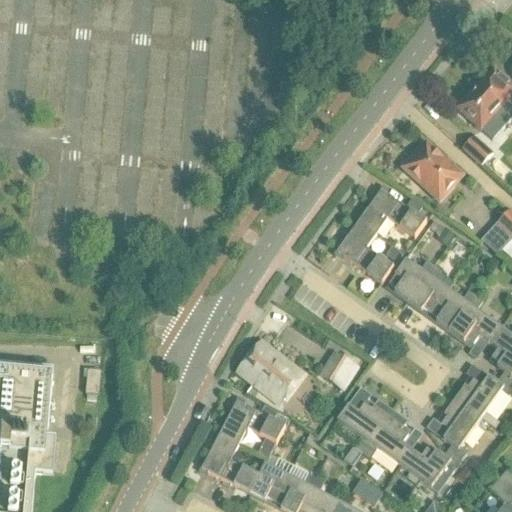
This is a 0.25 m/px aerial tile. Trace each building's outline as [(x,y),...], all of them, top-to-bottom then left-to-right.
[(511,86),(493,70),(473,92),(498,114),(501,111),(511,120),(511,86)] [(498,114),(473,92),(456,111),(481,133),(498,114)] [(482,169),(494,156),(474,139),(463,152),(482,169)] [(426,145),(402,171),(439,205),(463,179),(426,145)] [(377,199),(359,224),(377,237),(387,222),(414,242),(426,225),(381,192),(376,199),(377,199)] [(511,215),(509,213),(497,226),(481,243),(498,258),(511,242),(511,215)] [(377,237),(359,224),(341,249),(340,249),(336,255),(381,287),(393,271),(366,252),(377,237)] [(448,249),(455,238),(445,230),(437,242),(448,249)] [(462,252),(466,246),(457,239),(452,245),(462,252)] [(390,252),(384,261),(393,267),(399,258),(390,252)] [(394,296),(407,306),(434,269),(427,264),(420,274),(406,264),(388,288),(396,293),(394,296)] [(434,269),(407,306),(421,316),(423,313),(430,318),(448,294),(434,284),(441,274),(434,269)] [(448,294),(430,318),(437,323),(435,326),(449,336),(476,298),(469,293),(462,304),(448,294)] [(476,298),(449,336),(463,346),(466,344),(473,349),(479,340),(488,347),(500,331),(476,314),(484,304),(476,298)] [(511,339),(500,331),(488,347),(497,353),(491,362),(498,367),(496,370),(504,376),(500,381),(511,389),(511,339)] [(304,376),(261,343),(237,376),(279,408),(304,376)] [(320,379),(343,394),(358,371),(335,356),(320,379)] [(0,511),(31,511),(35,476),(53,478),(56,441),(47,440),(53,370),(0,365),(0,511)] [(94,396),(96,372),(84,370),(81,395),(94,396)] [(464,388),(454,403),(481,423),(503,393),(510,397),(511,394),(511,389),(500,381),(497,386),(488,380),(481,389),(473,383),(467,391),(464,388)] [(369,399),(360,392),(337,424),(362,442),(354,452),(353,451),(345,463),(353,469),(362,457),(388,420),(374,409),(371,413),(364,407),(369,399)] [(451,449),(447,454),(461,465),(468,456),(461,451),(481,423),(454,403),(443,418),(446,420),(441,428),(449,434),(442,443),(451,449)] [(233,411),(219,438),(239,448),(247,433),(276,448),(286,430),(236,404),(233,411)] [(362,457),(369,462),(376,452),(400,469),(411,454),(402,448),(408,439),(401,434),(403,431),(388,420),(362,457)] [(239,448),(219,438),(204,466),(204,465),(201,472),(250,498),(259,480),(258,479),(230,465),(239,448)] [(411,454),(400,469),(438,497),(461,465),(447,454),(443,460),(435,454),(433,457),(426,452),(420,460),(411,454)] [(259,480),(250,498),(265,506),(267,502),(274,506),(288,480),(273,472),(279,461),(270,457),(258,479),(259,480)] [(476,458),(468,468),(480,476),(487,466),(476,458)] [(456,481),(466,489),(476,478),(466,470),(456,481)] [(511,478),(506,473),(498,483),(511,495),(511,478)] [(288,480),(274,506),(282,510),(280,511),(299,511),(316,481),(306,475),(300,486),(288,480)] [(316,481),(299,511),(343,511),(345,509),(316,494),(322,483),(316,481)] [(352,496),(370,507),(374,510),(383,497),(375,492),(361,483),(352,496)] [(511,505),(511,495),(498,483),(489,492),(509,509),(511,505)]
